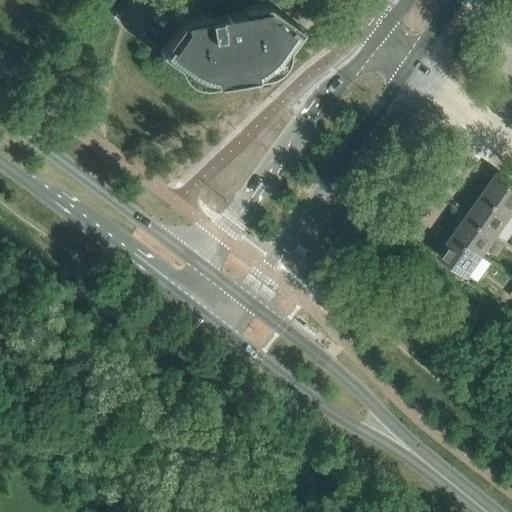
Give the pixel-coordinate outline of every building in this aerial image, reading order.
[(303,27),(268,2),(235,8),(233,13),(221,15),(217,11),(185,16),(160,51),(195,76),(217,73),(219,82),(257,75),(255,66),(278,62),(303,27)] [(511,181),(498,171),(483,192),(511,212),(511,181)] [(511,213),(511,212),(483,192),(468,213),(497,234),(511,213)] [(497,234),(468,213),(453,234),(483,255),(497,234)] [(483,255),(453,234),(438,255),(468,275),(483,255)]
